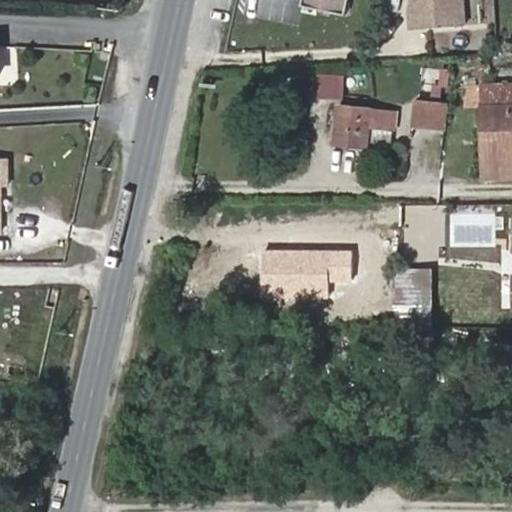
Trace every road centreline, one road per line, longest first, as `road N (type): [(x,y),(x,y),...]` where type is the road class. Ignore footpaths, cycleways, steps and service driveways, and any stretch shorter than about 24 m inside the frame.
road 1 (secondary): [(62,511),(180,0)]
road 2 (unknown): [(107,313),(172,326),(276,324)]
